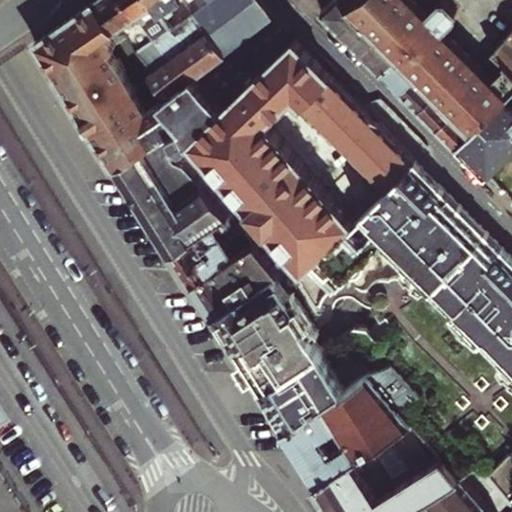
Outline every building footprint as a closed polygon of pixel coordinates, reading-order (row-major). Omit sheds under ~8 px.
[(94,0),(68,18),(37,40),(68,89),(106,149),(117,166),(163,140),(168,136),(181,125),(157,97),(146,104),(110,48),(131,35),(125,26),(120,29),(118,25),(113,28),(94,0)] [(94,0),(113,28),(118,25),(120,29),(125,26),(131,35),(151,68),(166,58),(152,36),(137,14),(135,15),(126,0),(94,0)] [(126,0),(135,15),(137,14),(152,36),(166,58),(182,48),(168,26),(161,16),(150,0),(126,0)] [(150,0),(161,16),(170,10),(167,6),(176,0),(150,0)] [(184,0),(195,12),(210,0),(184,0)] [(225,50),(274,14),(262,0),(210,0),(195,12),(211,30),(225,50)] [(343,0),(332,0),(320,9),(332,21),(340,30),(356,14),(351,8),(343,0)] [(343,0),(351,8),(361,0),(343,0)] [(361,0),(351,8),(356,14),(376,34),(395,53),(414,73),(434,93),(452,111),(470,129),(511,86),(511,76),(501,87),(444,27),(456,15),(457,7),(450,0),(439,0),(428,11),(416,0),(361,0)] [(211,30),(195,12),(173,26),(172,24),(168,26),(182,48),(211,30)] [(351,40),(360,50),(376,34),(356,14),(340,30),(351,40)] [(511,29),(494,50),(511,68),(511,29)] [(145,72),(160,94),(197,73),(196,72),(225,50),(211,30),(182,48),(166,58),(151,68),(145,72)] [(371,61),(379,69),(395,53),(376,34),(360,50),(371,61)] [(333,76),(297,40),(226,107),(193,138),(241,194),(280,240),(302,266),(314,254),(354,217),(266,115),(293,89),(387,186),(416,159),(333,76)] [(389,80),(398,89),(414,73),(395,53),(379,69),(389,80)] [(210,87),(197,73),(160,94),(157,97),(181,125),(193,138),(226,107),(210,87)] [(409,100),(418,109),(434,93),(414,73),(398,89),(409,100)] [(462,153),(484,176),(511,147),(511,86),(470,129),(454,145),(462,153)] [(428,119),(436,127),(452,111),(434,93),(418,109),(428,119)] [(445,136),(454,145),(470,129),(452,111),(436,127),(445,136)] [(171,150),(177,146),(168,136),(163,140),(117,166),(145,210),(171,250),(229,213),(188,163),(177,157),(171,150)] [(511,255),(475,219),(416,159),(387,186),(380,193),(362,210),(354,217),(314,254),(338,280),(384,238),(454,309),(453,310),(482,340),(483,339),(511,367),(511,449),(491,470),(511,492),(511,255)] [(362,210),(380,193),(368,181),(350,198),(362,210)] [(183,269),(192,283),(236,257),(228,246),(248,234),(229,213),(171,250),(183,269)] [(280,240),(264,254),(278,272),(285,281),(302,266),(280,240)] [(204,302),(212,314),(275,275),(278,272),(264,254),(256,245),(236,257),(192,283),(204,302)] [(233,349),(260,390),(322,351),(275,275),(212,314),(233,349)] [(271,408),(284,428),(390,363),(372,343),(354,361),(340,340),(322,351),(260,390),(271,408)] [(302,457),(317,481),(402,425),(392,410),(418,393),(390,363),(284,428),(302,457)] [(336,511),(400,511),(459,474),(408,421),(402,425),(317,481),(336,511)] [(491,511),(459,474),(400,511),(491,511)]
